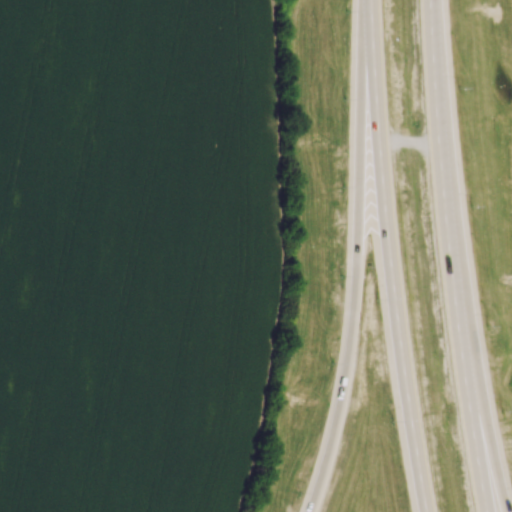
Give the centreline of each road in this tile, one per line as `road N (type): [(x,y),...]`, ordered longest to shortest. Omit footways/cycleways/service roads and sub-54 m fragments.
road 1 (motorway): [(498,505),(443,144),(431,0)]
road 2 (motorway): [(367,18),(355,298),(345,384),(311,511)]
road 3 (motorway): [(367,18),(426,511)]
